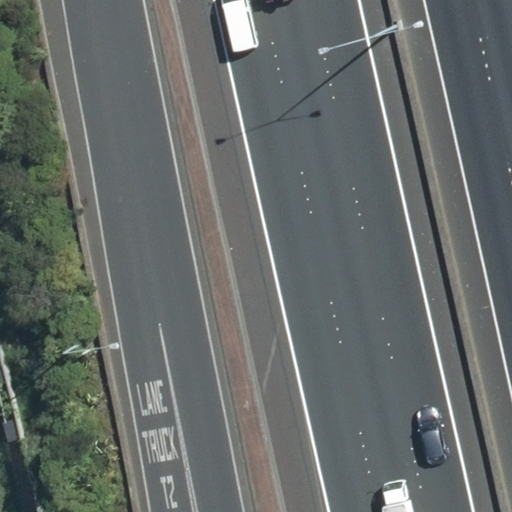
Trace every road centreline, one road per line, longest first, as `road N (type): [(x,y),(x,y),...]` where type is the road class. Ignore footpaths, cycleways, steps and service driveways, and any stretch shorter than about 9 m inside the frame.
road 1 (motorway): [(425,511),(307,0)]
road 2 (motorway): [(231,511),(121,0)]
road 3 (motorway): [(478,0),(511,154)]
